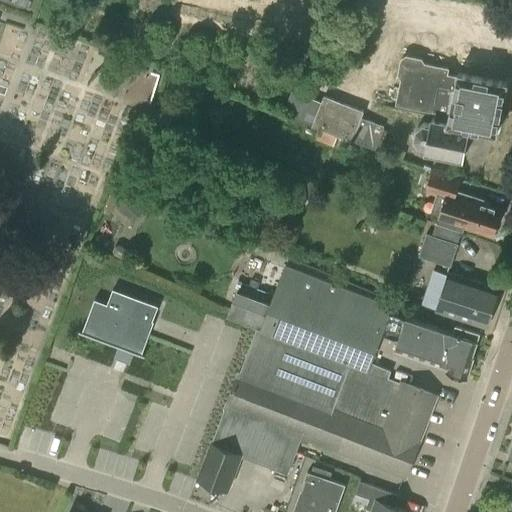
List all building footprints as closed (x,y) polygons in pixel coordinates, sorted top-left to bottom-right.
[(424,151),(463,159),(469,127),(493,131),(493,132),(494,132),(494,133),(496,133),(497,130),(497,129),(496,129),(499,114),(500,114),(500,113),(503,101),(502,101),(503,100),(502,100),(505,85),(506,85),(506,84),(507,81),(504,81),(503,81),(458,72),(457,75),(447,73),(448,67),(425,63),(422,57),(406,54),(400,57),(397,73),(400,78),(395,103),(435,110),(434,117),(431,116),(430,122),(423,121),(415,126),(414,135),(418,143),(425,145),(424,151)] [(368,108),(326,93),(324,98),(294,88),(286,112),(326,126),(324,130),(377,149),(387,123),(365,115),(368,108)] [(487,202),(456,192),(461,177),(431,168),(424,190),(443,196),(438,213),(439,213),(436,222),(437,223),(461,230),(462,231),(464,226),(492,235),(500,209),(487,205),(487,202)] [(128,189),(113,183),(110,191),(106,203),(115,206),(132,223),(145,211),(127,194),(126,194),(128,189)] [(287,205),(305,202),(303,185),(286,187),(287,205)] [(0,216),(0,232),(8,235),(13,221),(0,216)] [(426,233),(418,256),(450,266),(458,243),(457,243),(426,233)] [(236,294),(228,315),(258,327),(343,365),(312,440),(405,476),(419,440),(414,438),(431,393),(401,381),(400,383),(388,378),(391,370),(370,362),(392,306),(286,266),(270,306),(236,294)] [(429,280),(420,305),(486,327),(495,301),(499,288),(449,271),(448,273),(444,285),(429,280)] [(79,330),(79,331),(82,332),(119,346),(134,352),(144,356),(145,354),(142,353),(144,348),(151,330),(154,321),(153,320),(158,305),(113,288),(107,303),(95,298),(82,331),(79,330)] [(473,356),(471,355),(476,340),(477,340),(479,332),(455,324),(452,332),(405,317),(394,350),(447,367),(446,372),(466,379),(473,356)] [(290,466),(301,436),(312,440),(343,365),(258,327),(241,371),(239,371),(227,400),(229,401),(200,470),(230,482),(244,446),(290,466)] [(335,511),(345,485),(307,471),(293,511),(335,511)] [(366,508),(373,511),(372,511),(408,511),(409,511),(396,506),(400,495),(360,481),(355,493),(369,498),(366,508)]
